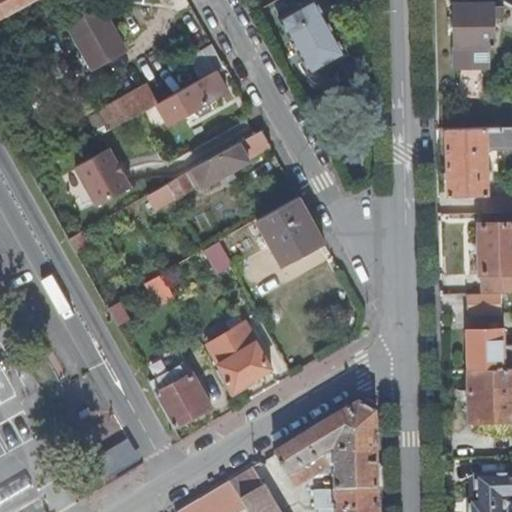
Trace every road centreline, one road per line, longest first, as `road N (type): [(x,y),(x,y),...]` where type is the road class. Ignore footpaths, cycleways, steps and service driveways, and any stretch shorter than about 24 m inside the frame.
road 1 (residential): [(121,511),(364,371),(409,359)]
road 2 (residential): [(406,244),(372,243),(349,228),(216,0)]
road 3 (residential): [(406,244),(402,0)]
road 4 (residential): [(413,511),(409,359)]
